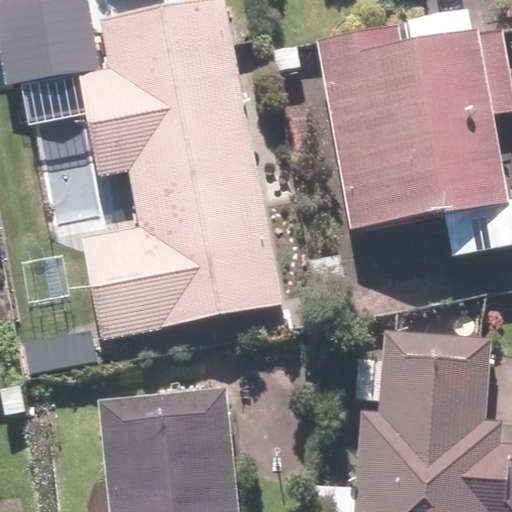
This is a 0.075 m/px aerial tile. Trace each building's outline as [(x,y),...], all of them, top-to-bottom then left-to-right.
[(344,261),(306,269),(293,205),(270,210),(226,6),(104,32),(114,77),(74,85),(106,237),(83,242),(108,356),(286,319),(282,300),(309,294),(314,320),(355,311),(344,261)] [(511,197),(484,26),(322,53),(353,242),(449,226),(457,271),(511,262),(511,197)] [(26,156),(0,160),(0,205),(16,288),(50,281),(26,156)] [(46,297),(19,303),(34,376),(61,370),(46,297)] [(314,511),(511,511),(511,444),(504,444),(505,426),(489,425),(495,340),(385,332),(383,362),(365,361),(356,490),(316,488),(314,511)] [(242,511),(237,401),(106,407),(111,511),(242,511)]
